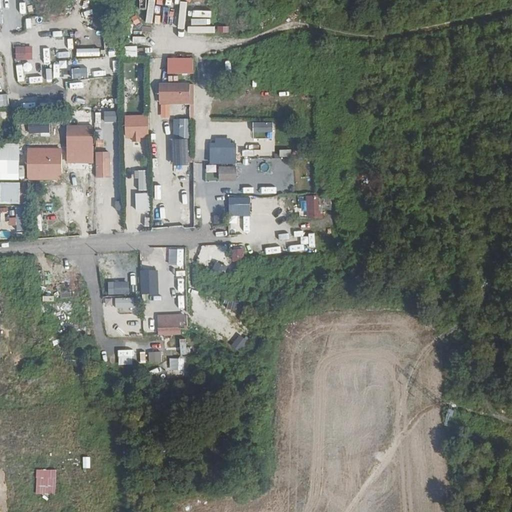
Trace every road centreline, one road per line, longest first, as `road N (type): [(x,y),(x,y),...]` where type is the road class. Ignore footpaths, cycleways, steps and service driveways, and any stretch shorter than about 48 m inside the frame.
road 1 (track): [(160,237),(156,46),(208,46),(297,22),(346,37),(380,36),(511,6)]
road 2 (unclassified): [(201,233),(0,252)]
road 3 (track): [(71,91),(12,92),(10,0)]
